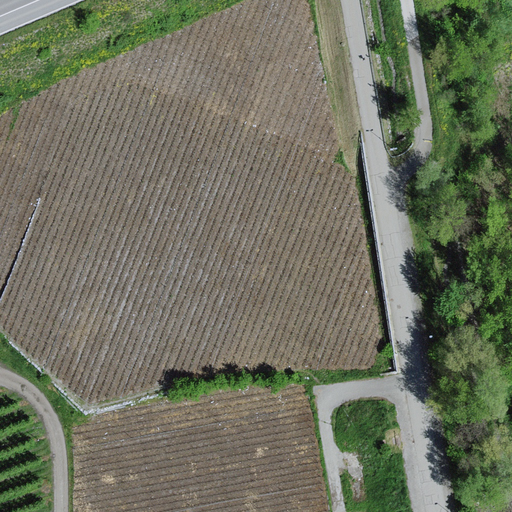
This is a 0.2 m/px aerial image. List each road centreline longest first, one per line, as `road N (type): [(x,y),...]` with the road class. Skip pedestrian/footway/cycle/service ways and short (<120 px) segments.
road 1 (unclassified): [(383,198),(433,511)]
road 2 (unclassified): [(383,198),(423,138),(403,0)]
road 3 (unclassified): [(347,0),(383,198)]
road 4 (track): [(57,511),(47,421),(0,382)]
road 5 (motorway): [(0,57),(134,0)]
